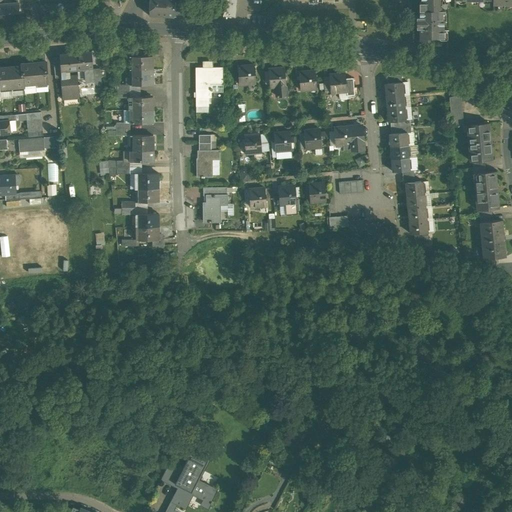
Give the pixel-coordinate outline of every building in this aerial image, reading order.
[(149,0),(149,4),(149,12),(147,14),(150,17),(152,16),(174,17),(174,0),(149,0)] [(184,0),(174,0),(174,17),(184,18),(184,0)] [(237,0),(224,0),(224,9),(235,10),(236,10),(237,0)] [(420,0),(421,3),(419,3),(419,10),(441,10),(441,5),(439,5),(439,1),(438,1),(437,0),(420,0)] [(2,4),(0,4),(0,22),(21,20),(19,2),(6,3),(2,4)] [(235,10),(224,9),(223,15),(234,17),(235,10)] [(441,10),(419,10),(419,16),(416,16),(416,28),(419,28),(419,40),(426,40),(426,39),(429,39),(429,37),(439,37),(440,37),(443,37),(443,31),(446,31),(446,28),(443,28),(443,19),(442,19),(442,13),(445,13),(445,10),(441,10)] [(92,51),(76,53),(77,69),(85,69),(93,68),(92,51)] [(76,53),(60,54),(61,57),(62,71),(69,70),(77,69),(76,53)] [(152,56),(133,57),(133,69),(152,69),(152,56)] [(61,57),(53,58),(55,75),(62,74),(62,71),(61,57)] [(46,62),(34,63),(36,83),(48,82),(46,62)] [(34,63),(22,64),(23,66),(24,84),(36,83),(34,63)] [(23,66),(11,67),(12,87),(24,86),(24,84),(23,66)] [(254,66),(238,67),(240,84),(256,83),(254,66)] [(11,67),(0,67),(0,87),(12,87),(11,67)] [(223,84),(222,67),(195,67),(195,106),(208,106),(208,97),(211,97),(211,84),(223,84)] [(93,68),(85,69),(86,79),(78,80),(79,87),(95,86),(94,72),(93,68)] [(285,68),(268,69),(269,87),(276,86),(280,86),(280,83),(286,82),(285,68)] [(85,69),(77,69),(78,80),(86,79),(85,69)] [(152,69),(133,69),(133,85),(152,85),(152,69)] [(69,70),(62,71),(62,74),(62,77),(64,96),(80,95),(78,76),(70,76),(69,70)] [(315,71),(298,73),(300,90),(316,88),(315,71)] [(346,74),(329,75),(331,93),(339,92),(340,98),(341,100),(348,99),(348,96),(347,96),(347,91),(346,79),(346,74)] [(353,78),(346,79),(347,91),(347,96),(348,96),(355,95),(353,78)] [(286,82),(280,83),(280,86),(276,86),(277,96),(287,96),(286,82)] [(388,83),(385,83),(386,96),(403,94),(402,82),(388,83)] [(403,94),(386,96),(387,108),(404,107),(403,94)] [(460,95),(449,97),(452,126),(463,125),(460,95)] [(153,97),(133,97),(133,110),(153,110),(153,97)] [(404,107),(387,108),(388,122),(398,121),(406,120),(406,119),(404,107)] [(133,123),(133,110),(124,110),(124,122),(130,122),(130,123),(133,123)] [(153,110),(133,110),(133,123),(153,123),(153,110)] [(0,120),(0,133),(11,132),(9,121),(9,120),(0,120)] [(487,122),(466,124),(469,161),(471,160),(483,159),(491,158),(487,122)] [(362,125),(350,126),(352,144),(352,149),(364,148),(362,125)] [(350,126),(334,128),(335,145),(352,144),(350,126)] [(320,129),(304,130),(305,148),(322,146),(320,129)] [(290,131),(274,133),(275,151),(292,149),(290,131)] [(399,133),(389,134),(390,146),(407,144),(406,132),(399,133)] [(211,143),(211,134),(199,134),(199,143),(211,143)] [(260,134),(244,135),(245,153),(261,151),(260,134)] [(153,135),(133,135),(134,150),(153,150),(153,135)] [(52,136),(43,137),(43,148),(53,147),(52,136)] [(43,137),(19,139),(20,154),(27,154),(27,150),(43,149),(43,148),(43,137)] [(407,144),(390,146),(391,159),(409,157),(407,144)] [(153,160),(153,150),(134,150),(134,160),(134,161),(153,160)] [(211,150),(200,150),(200,158),(196,158),(196,177),(201,176),(201,177),(204,177),(204,176),(213,176),(212,159),(220,159),(220,150),(211,150)] [(358,166),(367,163),(364,155),(356,157),(358,166)] [(409,157),(391,159),(392,172),(402,171),(410,170),(409,157)] [(57,162),(47,162),(48,180),(58,180),(57,162)] [(484,171),(473,172),(476,209),(478,209),(490,208),(498,207),(494,170),(484,171)] [(141,172),(138,173),(138,188),(158,188),(158,172),(141,172)] [(15,175),(0,175),(0,194),(10,193),(16,193),(15,175)] [(414,182),(405,182),(405,183),(406,195),(424,194),(423,181),(414,182)] [(325,182),(308,184),(310,201),(326,200),(325,182)] [(56,194),(56,183),(47,183),(48,194),(56,194)] [(294,185),(278,186),(280,204),(288,203),(289,214),(297,213),(294,185)] [(226,187),(202,187),(202,195),(206,195),(206,194),(226,194),(226,187)] [(158,188),(138,188),(138,201),(158,201),(158,188)] [(265,188),(249,189),(250,206),(266,205),(265,188)] [(226,194),(206,194),(206,195),(206,202),(203,202),(203,221),(208,221),(211,221),(218,221),(219,221),(219,204),(227,204),(227,194),(226,194)] [(424,194),(406,195),(407,207),(425,206),(424,194)] [(227,204),(219,204),(219,221),(218,221),(218,224),(223,224),(223,221),(227,221),(227,204)] [(425,206),(407,207),(408,220),(426,218),(425,206)] [(158,213),(138,213),(138,226),(158,226),(158,213)] [(426,218),(408,220),(410,233),(414,232),(427,231),(426,218)] [(491,220),(480,221),(483,258),(486,258),(497,257),(504,256),(500,219),(491,220)] [(158,226),(138,226),(138,239),(152,239),(152,246),(164,246),(164,239),(158,239),(158,226)] [(427,231),(414,232),(415,243),(428,241),(427,231)] [(215,490),(197,481),(209,456),(196,450),(184,475),(178,472),(173,483),(178,486),(171,500),(185,506),(192,493),(203,499),(211,502),(210,503),(212,504),(213,502),(210,500),(215,490)] [(167,466),(161,477),(173,483),(178,472),(167,466)] [(459,508),(468,497),(460,492),(452,503),(459,508)] [(211,502),(203,499),(200,505),(207,509),(210,503),(211,502)]
